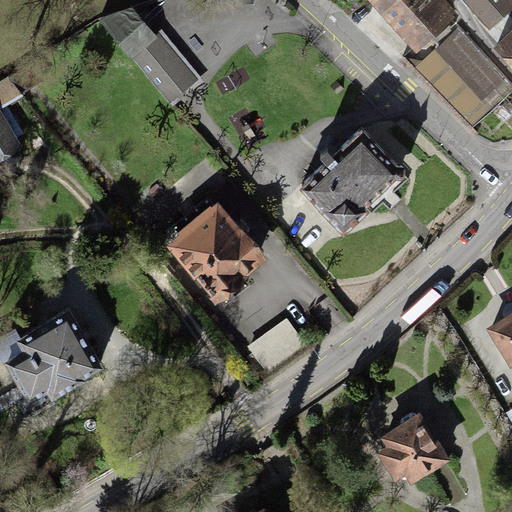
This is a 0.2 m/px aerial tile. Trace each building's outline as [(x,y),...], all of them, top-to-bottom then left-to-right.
[(368,0),(417,53),(459,14),(445,0),(368,0)] [(511,0),(461,0),(489,31),(511,9),(511,0)] [(132,7),(97,20),(170,103),(197,79),(159,31),(155,35),(132,7)] [(511,85),(458,28),(416,67),(473,128),(511,91),(511,85)] [(511,68),(511,29),(493,48),(511,68)] [(30,63),(9,75),(19,93),(40,81),(30,63)] [(0,108),(22,96),(19,93),(9,75),(0,80),(0,108)] [(0,161),(23,148),(0,109),(0,161)] [(362,132),(300,190),(344,237),(370,213),(364,207),(401,173),(362,132)] [(265,260),(217,201),(163,245),(216,311),(248,285),(243,278),(265,260)] [(15,330),(0,338),(0,354),(28,402),(24,404),(31,417),(55,403),(53,400),(105,369),(68,308),(19,337),(15,330)] [(511,313),(486,329),(509,368),(511,366),(511,313)] [(287,317),(247,346),(267,373),(307,344),(287,317)] [(400,425),(379,438),(385,447),(376,452),(394,482),(405,475),(411,484),(449,460),(420,413),(417,415),(411,413),(400,420),(400,425)]
